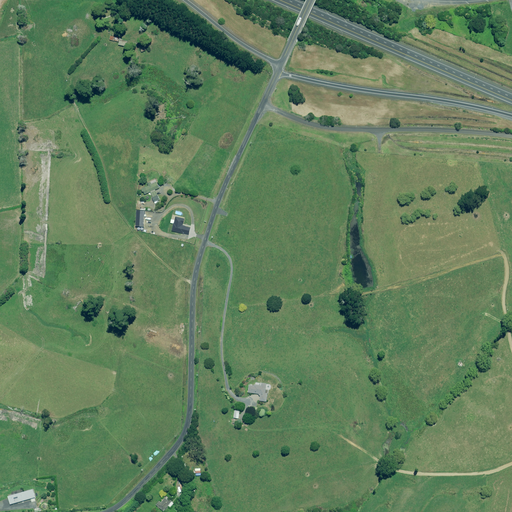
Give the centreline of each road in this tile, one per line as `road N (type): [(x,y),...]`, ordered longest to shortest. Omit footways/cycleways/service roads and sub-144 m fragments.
road 1 (tertiary): [(262,104),(196,270),(183,437),(107,511)]
road 2 (unclassified): [(511,135),(347,130),(262,104)]
road 3 (trunk): [(281,0),(511,99)]
road 4 (track): [(511,345),(500,253),(353,294)]
road 5 (trunk): [(511,115),(277,73)]
road 6 (track): [(344,438),(396,470),(470,473),(511,463)]
